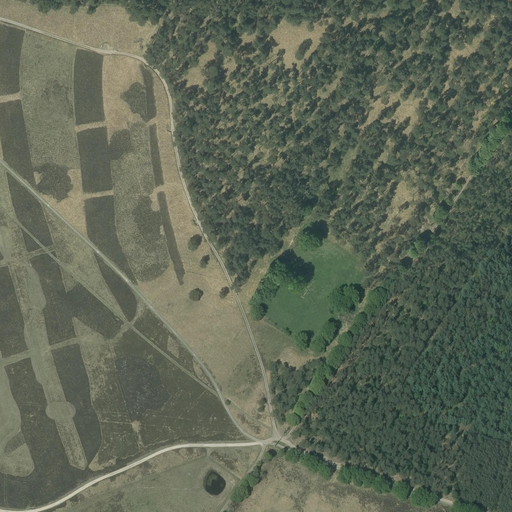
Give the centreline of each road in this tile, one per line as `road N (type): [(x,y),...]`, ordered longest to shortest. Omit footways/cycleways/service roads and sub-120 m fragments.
road 1 (track): [(493,511),(273,432),(161,352),(0,205)]
road 2 (track): [(268,442),(273,432),(257,356),(191,203),(166,83),(142,58),(0,19)]
road 3 (track): [(281,445),(511,129)]
road 4 (track): [(268,442),(158,452),(56,503),(15,511)]
